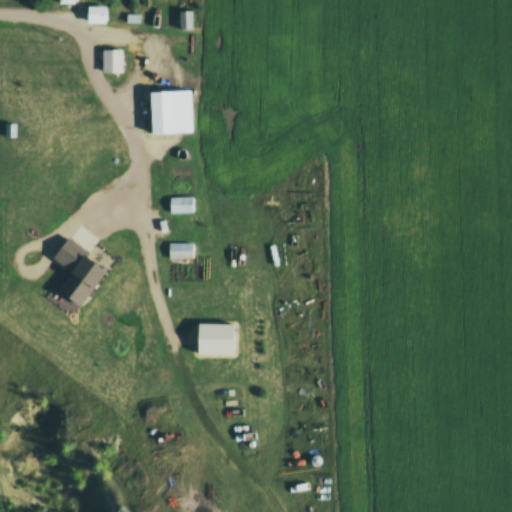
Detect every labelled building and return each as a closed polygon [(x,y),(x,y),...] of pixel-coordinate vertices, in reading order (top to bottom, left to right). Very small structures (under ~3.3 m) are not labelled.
[(104,24),(104,7),(86,7),(86,24),(104,24)] [(178,11),(178,30),(189,30),(189,11),(178,11)] [(120,50),(100,50),(100,74),(121,73),(120,50)] [(148,91),(149,135),(190,134),(190,91),(148,91)] [(14,124),(4,124),(4,136),(13,137),(14,124)] [(79,306),(106,268),(65,239),(51,259),(69,271),(56,290),(79,306)] [(191,244),(167,244),(167,261),(191,261),(191,244)] [(232,356),(232,323),(196,323),(196,356),(232,356)]
